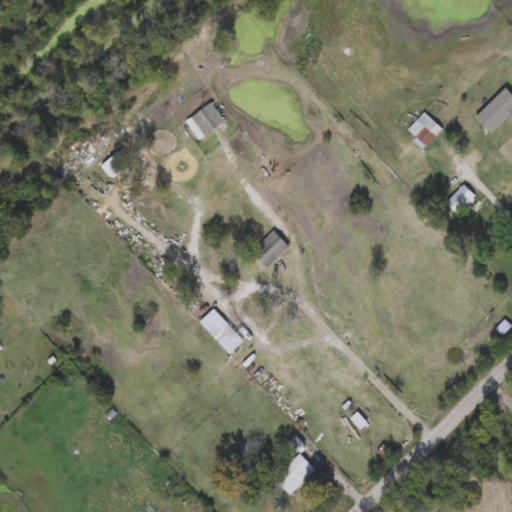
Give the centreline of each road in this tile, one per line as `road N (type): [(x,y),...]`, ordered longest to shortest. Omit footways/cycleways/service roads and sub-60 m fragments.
road 1 (residential): [(441,434),(285,280)]
road 2 (residential): [(511,364),(360,511)]
